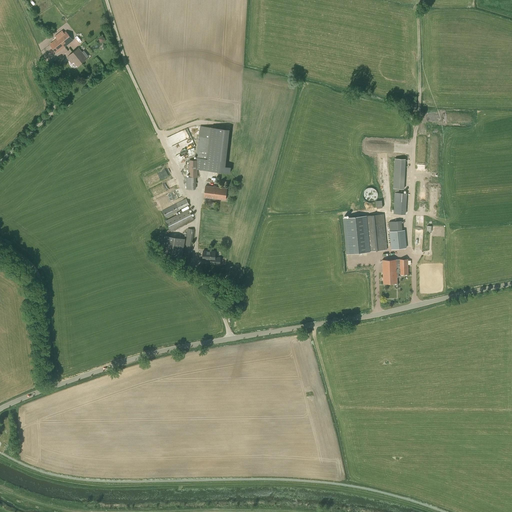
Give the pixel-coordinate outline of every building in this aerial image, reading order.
[(66,32),(58,38),(64,47),(73,40),(66,32)] [(64,47),(58,38),(50,45),(57,53),(64,47)] [(78,49),(73,53),(81,63),(87,58),(89,56),(84,50),(81,53),(78,49)] [(81,63),(73,53),(69,56),(67,58),(72,63),(74,62),(77,66),(81,63)] [(186,177),(187,189),(196,189),(196,177),(198,177),(198,169),(230,173),(231,167),(226,166),(230,129),(221,128),(200,126),(196,160),(189,160),(189,177),(186,177)] [(175,155),(196,146),(188,128),(167,137),(175,155)] [(394,173),(393,189),(404,189),(405,174),(404,174),(404,171),(394,170),(393,173),(394,173)] [(206,185),(204,197),(226,200),(227,188),(206,185)] [(367,188),(366,189),(365,189),(365,190),(364,191),(363,192),(363,193),(363,194),(363,195),(363,196),(363,197),(364,198),(364,199),(365,199),(365,200),(366,201),(367,202),(368,202),(369,202),(370,202),(371,202),(372,202),(373,202),(374,201),(375,201),(375,200),(376,199),(377,198),(377,197),(378,196),(378,195),(378,194),(377,193),(377,192),(377,191),(376,191),(376,190),(375,190),(375,189),(374,188),(373,188),(372,188),(371,188),(371,187),(370,187),(369,188),(368,188),(367,188)] [(394,213),(406,214),(407,193),(399,192),(399,190),(395,190),(395,192),(394,213)] [(186,198),(163,210),(166,217),(180,210),(180,209),(189,204),(186,198)] [(166,220),(171,232),(194,220),(189,209),(166,220)] [(384,214),(363,216),(345,218),(348,254),(370,252),(370,251),(387,250),(384,214)] [(188,229),(183,263),(189,264),(194,230),(188,229)] [(402,230),(390,232),(392,249),(406,248),(405,230),(402,230)] [(162,256),(182,259),(185,238),(165,235),(162,256)] [(215,260),(215,264),(220,264),(220,257),(215,257),(215,251),(203,251),(203,259),(215,260)] [(382,260),(383,283),(397,283),(397,277),(399,277),(399,273),(400,273),(400,275),(408,274),(408,259),(382,260)]
